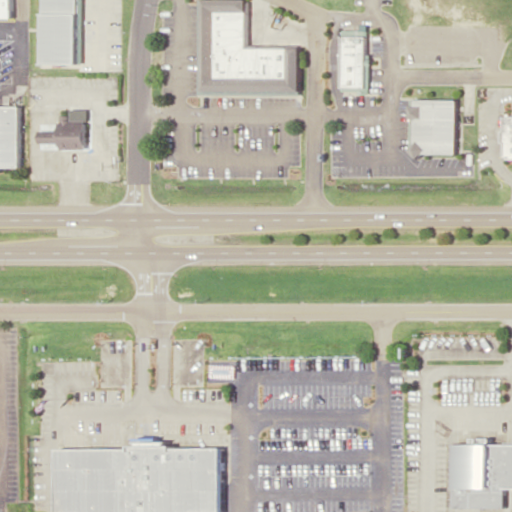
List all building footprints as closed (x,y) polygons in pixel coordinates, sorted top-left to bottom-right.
[(0,0),(14,0),(14,17),(0,16),(0,0)] [(49,68),(49,0),(86,0),(86,68),(49,68)] [(251,0),(251,44),(303,45),(303,90),(204,90),(204,0),(251,0)] [(345,34),(368,34),(368,86),(345,86),(345,34)] [(464,103),(464,157),(433,157),(427,162),(417,153),(418,103),(464,103)] [(0,105),(22,105),(22,165),(0,165),(0,105)] [(42,148),(89,149),(90,108),(72,108),(72,115),(62,114),(61,136),(42,135),(42,148)] [(452,487),(458,488),(458,507),(509,508),(509,487),(511,487),(511,443),(453,442),(452,487)] [(226,511),(226,447),(177,447),(177,444),(135,444),(135,447),(62,448),(62,511),(226,511)]
